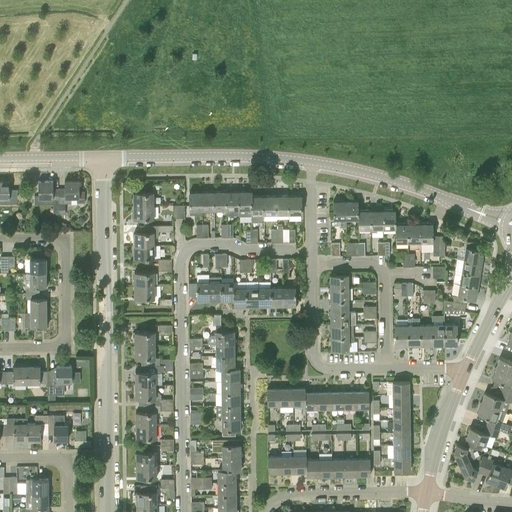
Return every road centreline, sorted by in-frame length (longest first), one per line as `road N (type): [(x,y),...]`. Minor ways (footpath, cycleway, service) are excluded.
road 1 (residential): [(182,511),(182,257),(196,246),(312,250)]
road 2 (residential): [(104,511),(103,157)]
road 3 (residential): [(0,347),(55,346),(65,332),(64,242),(0,238)]
road 4 (residential): [(312,161),(103,157)]
road 5 (residential): [(508,222),(405,183),(312,161)]
road 6 (residential): [(384,369),(329,369),(314,360),(312,264)]
road 7 (residential): [(263,511),(284,497),(425,493)]
road 8 (tertiary): [(425,493),(464,372)]
